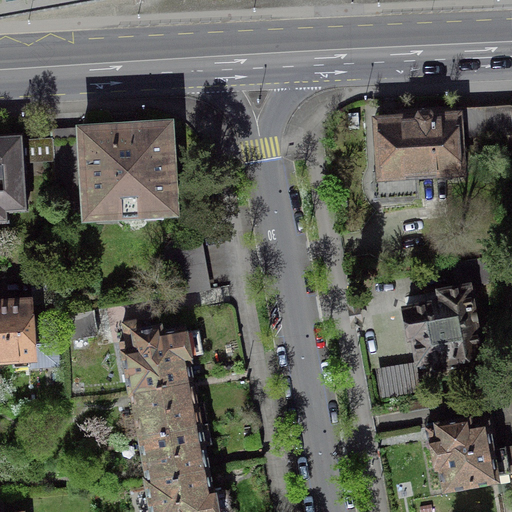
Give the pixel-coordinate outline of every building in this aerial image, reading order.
[(510,104),(485,105),(487,135),(511,132),(511,104),(510,104)] [(487,135),(485,105),(408,110),(408,119),(393,120),(378,121),(381,173),(374,173),(375,181),(372,184),(372,188),(375,191),(376,198),(379,198),(381,201),(393,201),(395,197),(398,197),(400,200),(411,200),(414,196),(417,196),(416,177),(439,176),(443,178),(451,177),(455,175),(460,174),(457,122),(467,121),(468,136),(487,135)] [(53,131),(52,132),(54,160),(57,218),(97,215),(97,212),(118,210),(118,217),(144,215),(143,209),(164,207),(164,211),(173,211),(168,124),(125,127),(82,129),(82,137),(54,139),(53,131)] [(0,221),(8,221),(6,201),(26,199),(24,161),(54,160),(52,132),(50,132),(51,139),(23,140),(22,134),(0,135),(0,221)] [(175,295),(207,290),(202,263),(198,236),(165,242),(175,295)] [(431,303),(406,307),(411,337),(413,336),(418,362),(430,360),(431,369),(432,370),(432,371),(433,371),(434,371),(435,371),(470,365),(471,365),(471,364),(472,364),(472,363),(473,363),(473,362),(473,361),(471,355),(481,353),(472,308),(478,307),(474,286),(493,282),(488,257),(456,263),(460,287),(430,292),(431,298),(431,303)] [(0,301),(0,358),(31,356),(34,365),(57,363),(54,321),(32,322),(30,300),(0,301)] [(96,322),(94,310),(64,315),(65,340),(98,334),(96,322)] [(131,391),(191,380),(187,360),(189,359),(188,355),(202,352),(198,331),(184,333),(184,328),(160,332),(159,326),(140,329),(139,324),(139,319),(122,322),(126,340),(120,341),(122,353),(124,353),(131,391)] [(396,371),(378,374),(381,392),(417,385),(414,368),(396,371)] [(141,435),(196,425),(193,406),(195,406),(192,385),(191,380),(131,391),(131,392),(133,391),(141,435)] [(441,466),(445,488),(497,479),(496,474),(509,472),(504,447),(491,449),(486,422),(469,425),(468,418),(437,423),(437,425),(426,427),(428,435),(429,443),(432,442),(437,466),(441,466)] [(147,479),(206,469),(205,463),(202,443),(200,444),(196,425),(141,435),(148,478),(146,478),(147,479)] [(210,490),(206,469),(147,479),(152,511),(230,511),(227,491),(213,494),(213,489),(210,490)]
